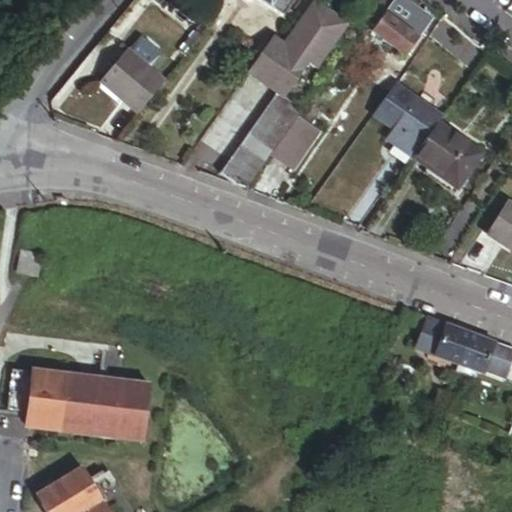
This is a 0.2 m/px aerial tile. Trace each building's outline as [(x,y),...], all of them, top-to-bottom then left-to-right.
[(176,0),(176,2),(193,14),(201,0),(176,0)] [(249,0),(282,25),(301,0),(249,0)] [(310,69),(317,75),(349,31),(322,11),(290,54),(310,69)] [(418,47),(425,38),(414,28),(422,19),(412,11),(405,19),(395,12),(387,21),(418,47)] [(404,64),(418,47),(387,21),(373,38),(404,64)] [(142,43),(101,90),(138,120),(165,88),(151,75),(163,60),(142,43)] [(285,103),(286,102),(310,69),(290,54),(277,45),(271,53),(263,63),(252,78),(280,100),(285,103)] [(258,60),(263,63),(271,53),(266,50),(258,60)] [(438,132),(443,125),(399,92),(377,122),(397,137),(404,142),(398,150),(391,159),(409,172),(413,166),(438,132)] [(238,194),(245,196),(304,115),(286,102),(285,103),(280,100),(220,181),(238,194)] [(464,189),(482,164),(438,132),(413,166),(445,190),(452,180),(464,189)] [(391,145),(398,150),(404,142),(397,137),(391,145)] [(445,190),(457,198),(464,189),(452,180),(445,190)] [(511,258),(511,213),(490,244),(511,258)] [(17,278),(39,279),(40,256),(19,254),(17,278)] [(425,326),(416,351),(422,353),(431,328),(425,326)] [(422,353),(437,359),(446,334),(431,328),(422,353)] [(451,373),(458,375),(470,342),(446,334),(437,359),(434,366),(451,373)] [(482,384),(484,379),(494,351),(470,342),(458,375),(482,384)] [(484,379),(496,384),(506,356),(494,351),(484,379)] [(60,433),(67,377),(35,373),(34,375),(12,372),(8,412),(30,414),(28,429),(60,433)] [(449,378),(455,381),(458,375),(451,373),(449,378)] [(83,374),(82,378),(85,379),(84,381),(99,383),(99,385),(105,386),(105,384),(119,386),(120,383),(122,383),(122,378),(83,374)] [(67,377),(60,433),(75,435),(76,435),(76,430),(115,435),(115,439),(116,439),(143,443),(150,387),(122,383),(120,383),(119,386),(105,384),(105,386),(99,385),(99,383),(84,381),(85,379),(82,378),(67,377)] [(435,417),(450,423),(457,408),(442,401),(435,417)] [(116,441),(116,439),(115,439),(115,435),(76,430),(76,435),(75,435),(75,436),(116,441)] [(108,511),(103,502),(99,504),(88,485),(91,483),(83,469),(36,497),(45,511),(108,511)] [(88,485),(99,504),(103,502),(91,483),(88,485)]
